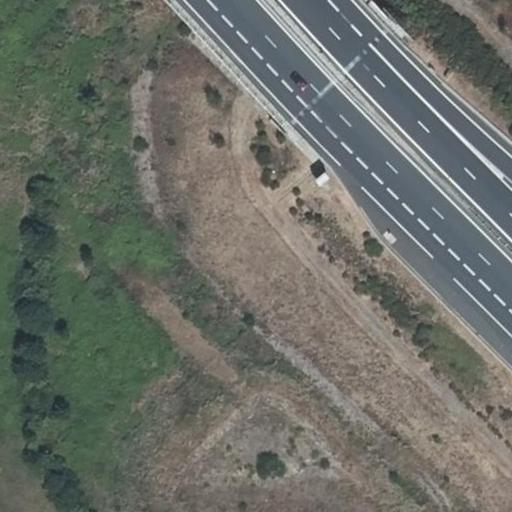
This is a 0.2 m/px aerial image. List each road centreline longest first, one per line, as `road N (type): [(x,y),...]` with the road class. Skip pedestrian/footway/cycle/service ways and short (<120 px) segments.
road 1 (track): [(511,460),(265,201),(247,148),(252,114),(363,0)]
road 2 (track): [(447,511),(169,232),(139,163),(136,96),(157,41)]
road 3 (motorway): [(216,0),(511,296)]
road 4 (motorway): [(511,215),(369,58)]
road 5 (motorway): [(511,170),(369,58)]
